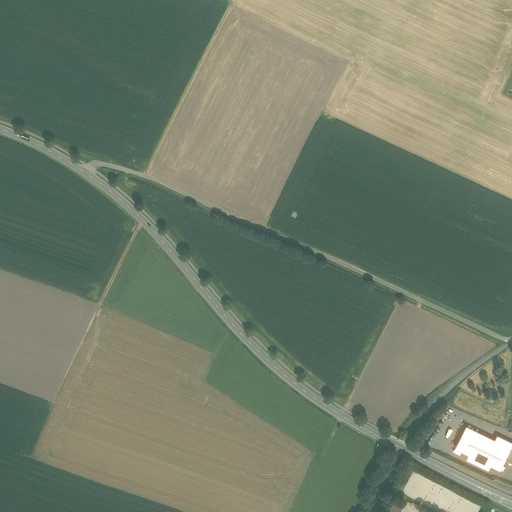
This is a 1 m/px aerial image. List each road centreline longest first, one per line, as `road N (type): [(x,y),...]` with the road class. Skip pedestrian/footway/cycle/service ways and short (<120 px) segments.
road 1 (secondary): [(511,502),(299,387),(121,199),(83,171)]
road 2 (residential): [(511,341),(156,181),(101,165),(83,171)]
road 3 (track): [(142,222),(55,399)]
